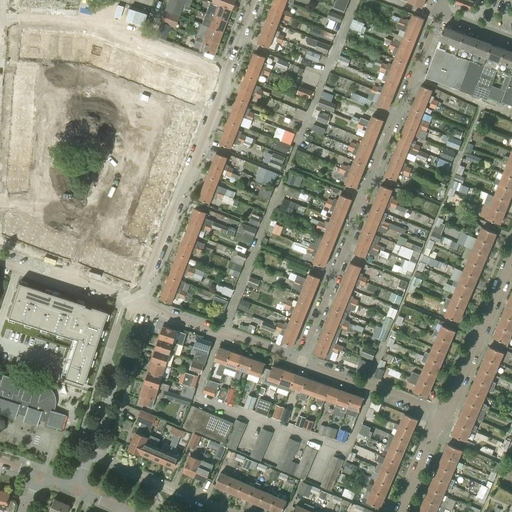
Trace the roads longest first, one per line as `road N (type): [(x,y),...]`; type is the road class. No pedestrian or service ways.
road 1 (residential): [(302,361),(438,19)]
road 2 (residential): [(131,299),(141,291),(252,0)]
road 3 (unknown): [(79,0),(63,164),(96,180),(66,283)]
road 4 (residential): [(302,361),(131,299)]
road 5 (residential): [(441,413),(511,255)]
road 6 (residential): [(230,511),(89,451)]
road 7 (residential): [(441,413),(302,361)]
road 8 (residential): [(131,299),(0,260)]
